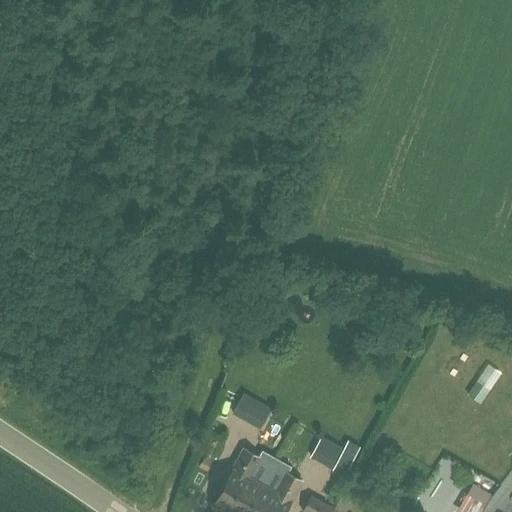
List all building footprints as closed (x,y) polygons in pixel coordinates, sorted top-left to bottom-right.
[(484,362),(464,393),(477,402),(497,371),(484,362)] [(230,399),(259,414),(271,392),(243,376),(230,399)] [(417,458),(435,428),(410,412),(391,442),(417,458)] [(319,419),(306,442),(329,455),(342,432),(319,419)] [(243,442),(210,502),(228,511),(283,511),(304,476),(284,464),(274,484),(253,472),(263,453),(243,442)] [(297,498),(323,511),(349,511),(354,503),(343,498),(351,483),(338,476),(331,491),(307,479),(297,498)] [(458,511),(475,511),(487,491),(467,481),(453,509),(459,511),(458,511)]
